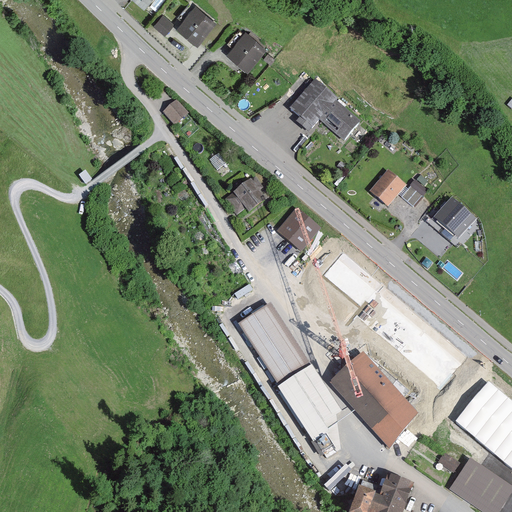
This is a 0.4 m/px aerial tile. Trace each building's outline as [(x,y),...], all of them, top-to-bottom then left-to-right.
[(179,28),(195,41),(210,23),(187,4),(177,17),(183,22),(179,28)] [(161,16),(153,26),(163,34),(171,24),(166,20),(161,16)] [(229,54),(245,67),(260,49),(238,30),(227,43),(234,48),(229,54)] [(329,94),(314,82),(289,110),(300,119),(310,128),(319,119),(333,102),(335,100),(329,94)] [(175,102),(163,112),(174,124),(185,114),(175,102)] [(319,119),(322,121),(343,140),(357,124),(333,102),(319,119)] [(219,149),(211,155),(219,165),(227,158),(219,149)] [(76,176),(82,184),(87,180),(81,172),(76,176)] [(370,192),(374,196),(386,206),(396,194),(403,187),(387,173),(370,192)] [(248,211),(262,200),(256,192),(261,188),(253,178),(224,200),(235,215),(245,208),(248,211)] [(400,198),(411,207),(421,196),(410,186),(406,190),(400,198)] [(432,219),(457,243),(476,221),(451,198),(432,219)] [(302,254),(323,230),(298,208),(277,232),(302,254)] [(279,389),(306,371),(306,370),(265,308),(238,326),(279,389)] [(383,391),(356,361),(335,380),(356,404),(355,404),(388,442),(415,412),(389,386),(383,391)] [(333,413),(306,371),(279,389),(327,457),(340,449),(333,413)] [(511,403),(489,384),(458,422),(511,467),(511,403)] [(439,462),(451,470),(455,464),(444,456),(439,462)] [(511,487),(470,461),(448,495),(475,511),(501,511),(511,496),(511,487)] [(410,486),(387,477),(382,491),(362,483),(359,491),(373,496),(379,499),(379,500),(402,508),(410,486)] [(366,511),(373,496),(359,491),(358,493),(350,511),(366,511)] [(400,511),(402,508),(379,500),(379,499),(373,496),(366,511),(400,511)]
